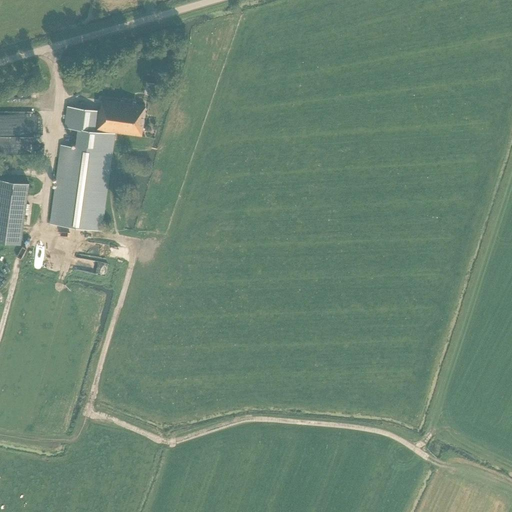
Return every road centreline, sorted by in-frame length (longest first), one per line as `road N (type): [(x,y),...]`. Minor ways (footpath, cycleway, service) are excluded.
road 1 (track): [(44,223),(54,233),(126,237),(132,248),(85,415),(158,441),(248,419),(387,433),(449,471)]
road 2 (unclassified): [(0,66),(224,0)]
road 3 (track): [(44,223),(25,243),(0,336)]
